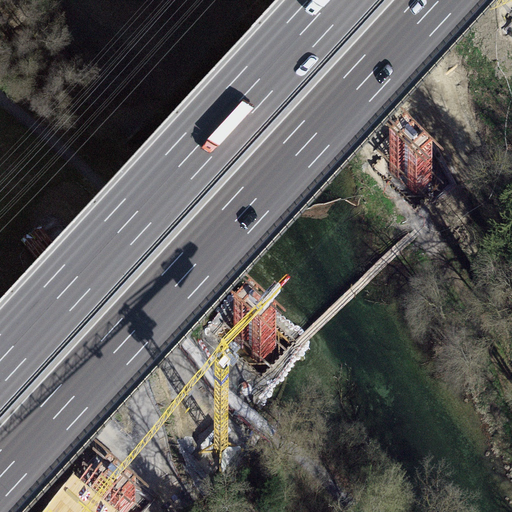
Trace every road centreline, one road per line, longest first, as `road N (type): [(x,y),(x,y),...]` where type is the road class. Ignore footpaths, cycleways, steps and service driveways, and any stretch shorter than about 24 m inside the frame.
road 1 (motorway): [(0,477),(439,0)]
road 2 (primary): [(511,48),(85,511)]
road 3 (motorway): [(330,0),(0,359)]
